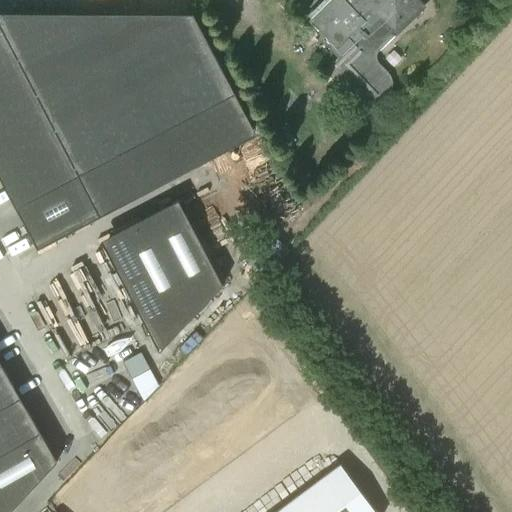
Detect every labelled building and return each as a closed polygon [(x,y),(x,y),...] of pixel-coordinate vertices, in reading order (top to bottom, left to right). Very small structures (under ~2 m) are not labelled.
[(377,104),(380,104),(383,102),(386,99),(389,96),(391,93),(392,88),(392,84),(391,80),(390,76),(387,72),(377,61),(376,58),(376,56),(377,53),(379,50),(392,37),(397,37),(427,8),(418,0),(329,0),(308,21),(341,54),(325,69),(330,79),(332,81),(334,83),(337,84),(340,84),(343,83),(359,100),(363,103),(365,104),(368,105),(372,105),(377,104)] [(253,129),(193,15),(0,13),(0,178),(15,208),(33,244),(96,211),(253,129)] [(104,246),(159,352),(223,285),(181,206),(104,246)] [(240,308),(196,355),(274,459),(325,421),(240,308)] [(123,363),(144,402),(159,387),(141,353),(123,363)] [(196,355),(152,402),(223,497),(274,459),(196,355)] [(0,511),(9,511),(57,462),(0,362),(0,511)] [(106,452),(150,511),(202,511),(223,497),(152,402),(106,452)] [(150,511),(106,452),(60,501),(68,511),(150,511)] [(376,511),(341,464),(276,511),(376,511)]
